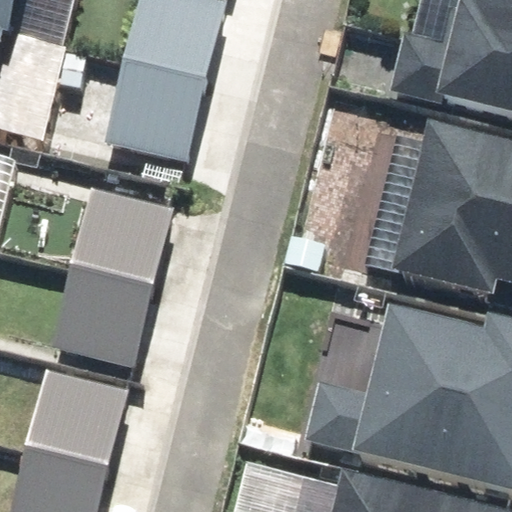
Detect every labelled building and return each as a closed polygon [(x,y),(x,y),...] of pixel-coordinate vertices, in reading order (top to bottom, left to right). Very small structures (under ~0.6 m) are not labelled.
[(0,0),(0,34),(26,41),(35,0),(0,0)] [(217,91),(237,11),(190,0),(151,0),(134,71),(217,91)] [(399,100),(511,127),(511,0),(496,0),(493,14),(488,13),(478,10),(477,15),(461,11),(451,50),(413,41),(399,100)] [(0,34),(0,132),(4,134),(26,41),(0,34)] [(197,171),(217,91),(134,71),(115,151),(197,171)] [(511,152),(446,136),(409,287),(511,312),(511,152)] [(164,298),(184,218),(103,197),(82,277),(164,298)] [(144,377),(164,298),(82,277),(62,357),(144,377)] [(311,454),(511,502),(511,329),(506,328),(502,343),(405,319),(384,405),(327,391),(311,454)] [(119,479),(140,401),(57,379),(36,457),(119,479)] [(110,511),(119,479),(36,457),(21,511),(110,511)] [(312,488),(306,511),(469,511),(359,486),(356,498),(312,488)]
